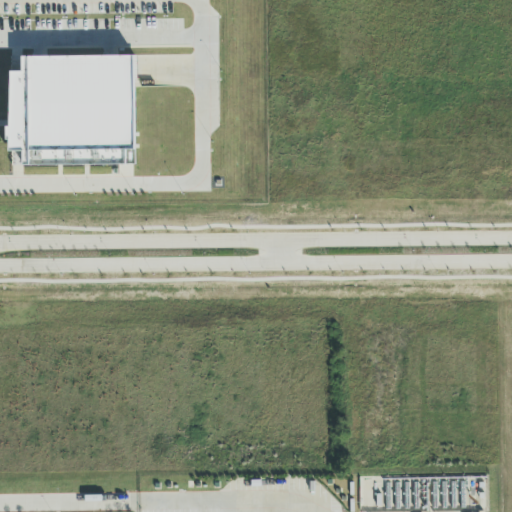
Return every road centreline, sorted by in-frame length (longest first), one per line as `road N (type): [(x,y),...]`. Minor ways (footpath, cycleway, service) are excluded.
road 1 (tertiary): [(511,239),(0,246)]
road 2 (tertiary): [(0,266),(511,262)]
